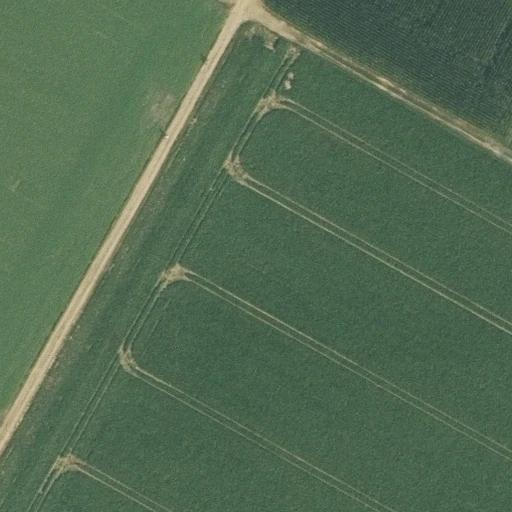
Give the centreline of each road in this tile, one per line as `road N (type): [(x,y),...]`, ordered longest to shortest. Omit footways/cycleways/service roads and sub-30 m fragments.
road 1 (track): [(0,416),(234,0)]
road 2 (track): [(225,0),(511,161)]
